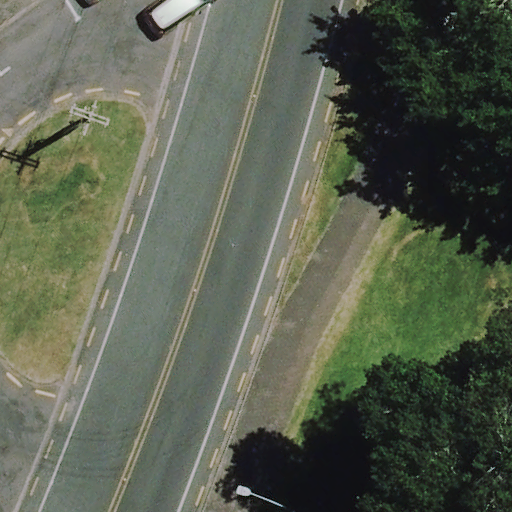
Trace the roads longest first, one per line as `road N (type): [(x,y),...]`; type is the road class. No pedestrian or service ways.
road 1 (unclassified): [(275,0),(216,217),(109,511)]
road 2 (unclassified): [(0,110),(201,0)]
